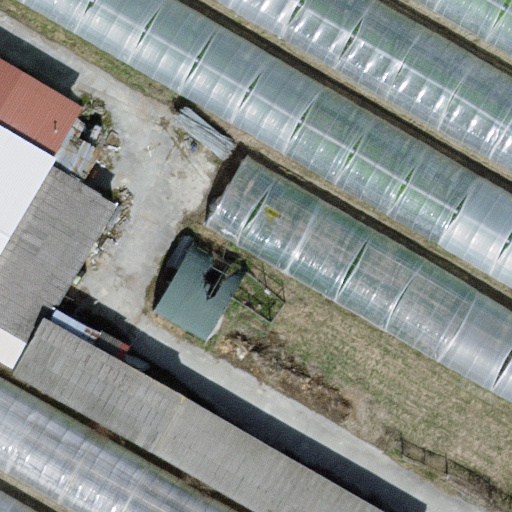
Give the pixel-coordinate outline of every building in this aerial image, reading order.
[(511,0),(496,30),(511,38),(511,0)] [(0,46),(0,354),(312,511),(421,511),(49,324),(116,192),(54,161),(89,91),(0,46)] [(511,67),(474,47),(439,108),(511,148),(511,67)] [(202,234),(511,375),(511,290),(234,164),(202,234)] [(186,236),(160,305),(217,326),(242,257),(186,236)] [(1,511),(52,511),(10,494),(1,511)]
